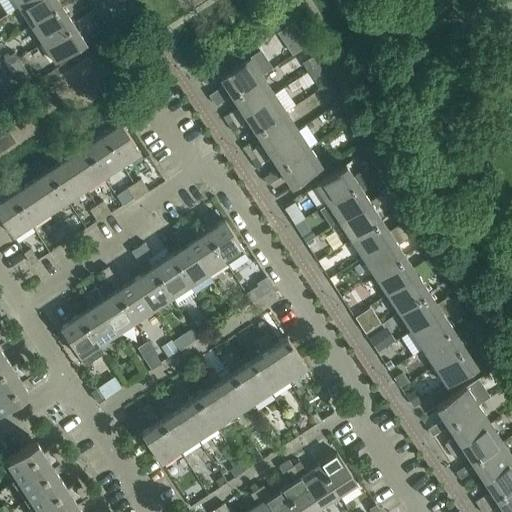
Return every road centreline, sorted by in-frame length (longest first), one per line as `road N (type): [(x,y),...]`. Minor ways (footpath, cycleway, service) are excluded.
road 1 (residential): [(417,511),(351,411),(359,388),(293,284),(222,179),(199,172)]
road 2 (residential): [(22,308),(124,241),(147,207),(199,172)]
road 3 (residential): [(154,511),(69,380)]
